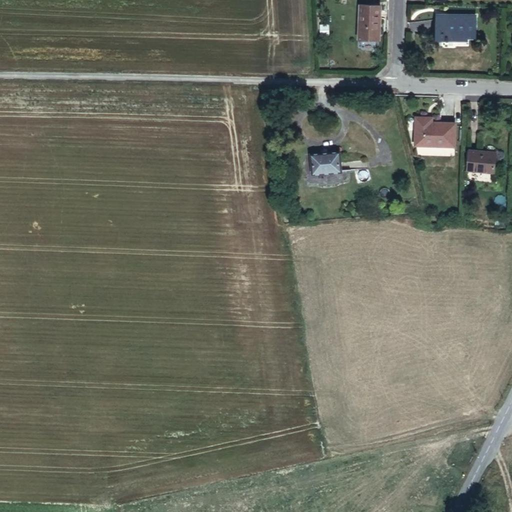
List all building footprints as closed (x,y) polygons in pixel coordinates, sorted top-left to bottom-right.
[(408,4),(408,17),(420,17),(420,4),(408,4)] [(364,48),(384,48),(384,13),(364,13),(364,48)] [(458,44),(477,44),(478,23),(454,23),(454,25),(439,25),(439,47),(458,48),(458,44)] [(421,148),(459,148),(459,124),(435,123),(435,119),(421,119),(421,148)] [(309,152),(311,173),(342,170),(339,148),(309,152)] [(471,173),(500,175),(501,154),(472,153),(471,173)]
